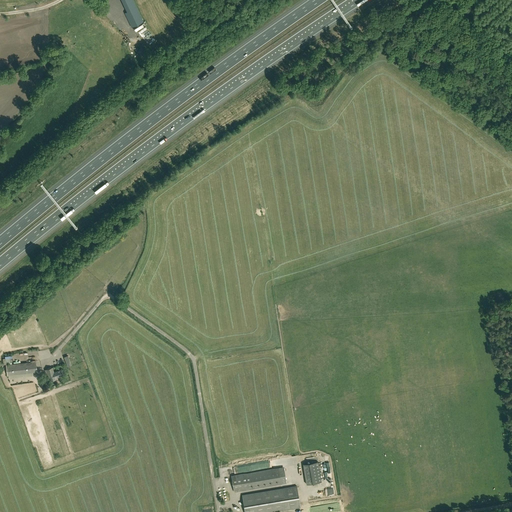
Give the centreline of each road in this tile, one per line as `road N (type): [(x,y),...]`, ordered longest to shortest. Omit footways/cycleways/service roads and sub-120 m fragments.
road 1 (motorway): [(0,264),(146,147),(357,0)]
road 2 (motorway): [(318,0),(0,242)]
